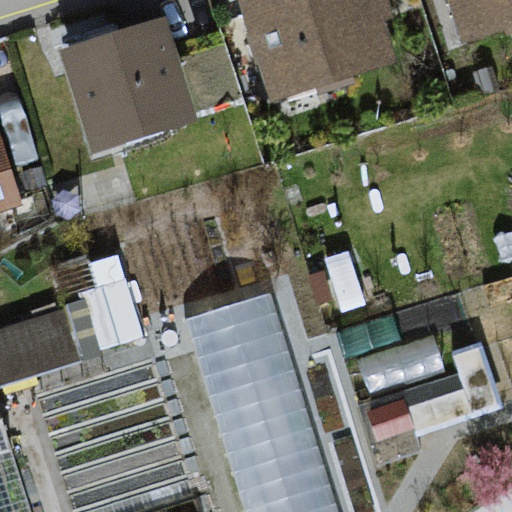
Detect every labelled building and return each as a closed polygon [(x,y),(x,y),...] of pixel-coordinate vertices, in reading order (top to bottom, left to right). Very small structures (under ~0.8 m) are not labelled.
[(380,0),(241,0),(235,2),(267,106),(400,65),(380,0)] [(511,27),(511,0),(448,0),(462,43),(511,27)] [(162,19),(63,50),(95,149),(193,118),(162,19)] [(0,211),(18,206),(0,148),(0,211)] [(339,511),(271,290),(186,316),(246,511),(339,511)] [(0,398),(79,371),(57,309),(0,329),(0,398)] [(0,511),(24,511),(0,429),(0,511)]
